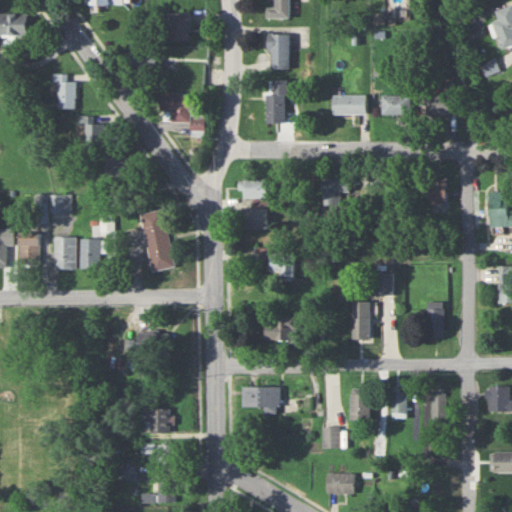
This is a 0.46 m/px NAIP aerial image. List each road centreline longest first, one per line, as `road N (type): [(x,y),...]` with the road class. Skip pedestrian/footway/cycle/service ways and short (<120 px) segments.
road 1 (tertiary): [(231,0),(230,147),(210,197),(216,511)]
road 2 (residential): [(469,146),(469,511)]
road 3 (residential): [(215,365),(511,358)]
road 4 (residential): [(230,147),(511,146)]
road 5 (residential): [(52,0),(194,192),(210,197)]
road 6 (residential): [(0,295),(214,295)]
